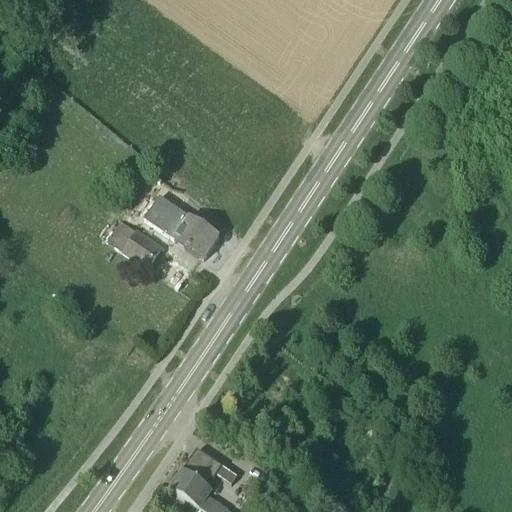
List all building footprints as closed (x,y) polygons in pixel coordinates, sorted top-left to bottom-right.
[(178,233),(172,242),(203,263),(218,241),(163,205),(155,218),(178,233)] [(135,235),(121,256),(147,273),(161,252),(135,235)] [(225,511),(207,500),(211,494),(207,491),(215,480),(230,489),(236,480),(197,453),(182,474),(169,493),(192,508),(189,511),(225,511)] [(272,511),(283,497),(263,484),(243,511),(272,511)] [(302,511),(286,500),(276,511),(302,511)]
